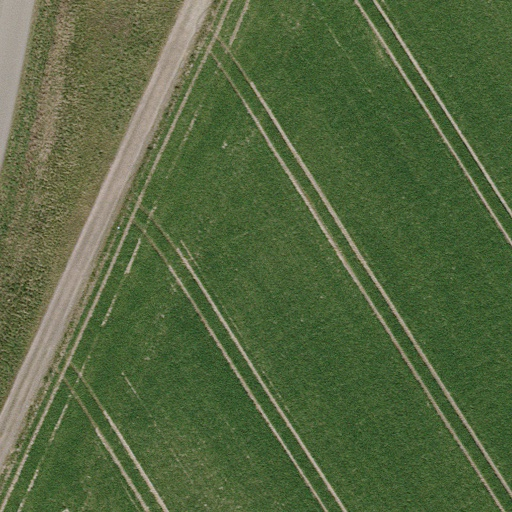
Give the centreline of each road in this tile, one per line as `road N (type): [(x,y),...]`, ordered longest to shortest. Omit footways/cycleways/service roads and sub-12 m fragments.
road 1 (track): [(203,0),(0,457)]
road 2 (unclassified): [(0,128),(23,0)]
